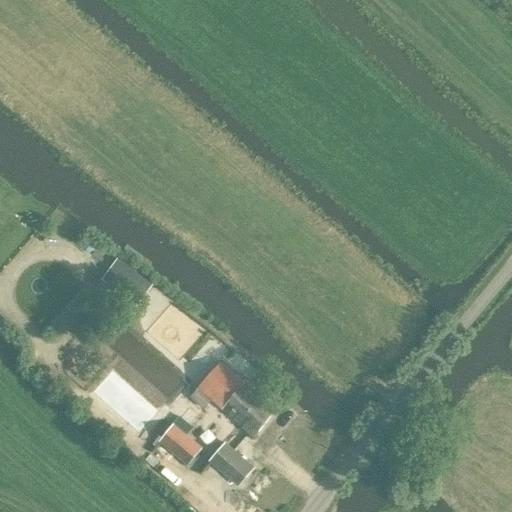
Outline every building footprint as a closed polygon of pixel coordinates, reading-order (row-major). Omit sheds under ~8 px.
[(102,279),(138,306),(154,284),(119,257),(102,279)] [(205,409),(213,400),(254,437),(276,409),(222,361),(190,397),(205,409)] [(265,385),(274,376),(277,373),(266,362),(254,375),(265,385)] [(151,434),(187,466),(203,448),(185,432),(190,426),(176,415),(170,423),(164,418),(151,434)] [(226,444),(211,460),(239,485),(254,469),(226,444)]
